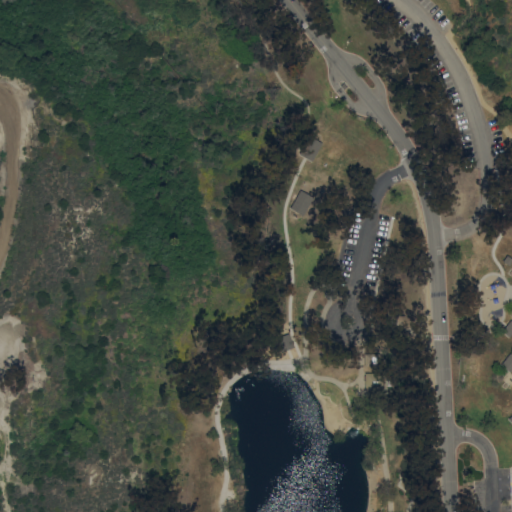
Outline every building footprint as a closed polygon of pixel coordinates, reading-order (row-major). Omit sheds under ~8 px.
[(309,137),(320,143),(310,161),(303,157),(299,155),(309,137)] [(298,189),(312,197),(301,216),(287,208),(298,189)] [(505,255),(511,259),(508,265),(501,261),(505,255)] [(511,321),(509,319),(500,331),(508,337),(511,331),(511,321)] [(287,333),(293,346),(281,351),(276,337),(287,333)] [(511,354),(508,352),(499,364),(508,371),(511,366),(511,354)] [(364,353),(380,353),(380,366),(364,365),(364,353)] [(385,372),(385,390),(365,390),(365,372),(385,372)]
